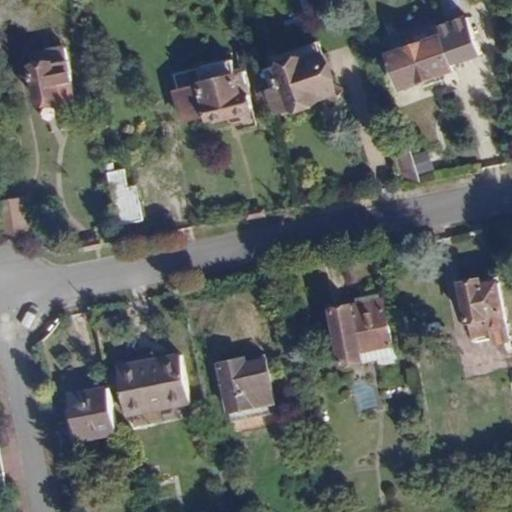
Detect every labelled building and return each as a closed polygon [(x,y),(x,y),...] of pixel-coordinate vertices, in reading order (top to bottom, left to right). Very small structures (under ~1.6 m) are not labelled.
[(441,33),(444,43),(393,59),(403,91),(454,76),(453,70),(483,61),(472,24),(441,33)] [(84,95),(77,54),(42,60),(49,96),(68,93),(69,98),(84,95)] [(282,113),(339,96),(327,59),(282,73),(288,91),(276,95),(282,113)] [(240,71),(206,79),(210,95),(184,100),(189,130),(215,124),(216,130),(260,121),(251,80),(242,82),(240,71)] [(419,183),(409,150),(397,154),(406,186),(419,183)] [(418,174),(433,169),(427,150),(411,156),(418,174)] [(119,165),(111,166),(121,225),(148,221),(142,190),(134,192),(130,171),(120,173),(119,165)] [(21,232),(13,194),(0,196),(0,228),(6,229),(21,232)] [(484,281),(465,285),(474,323),(508,315),(502,286),(486,290),(484,281)] [(387,301),(336,311),(347,367),(398,356),(387,301)] [(122,375),(131,417),(195,404),(185,357),(165,362),(165,366),(122,375)] [(267,358),(221,367),(233,424),(278,414),(267,358)] [(110,390),(71,398),(81,443),(119,435),(110,390)]
